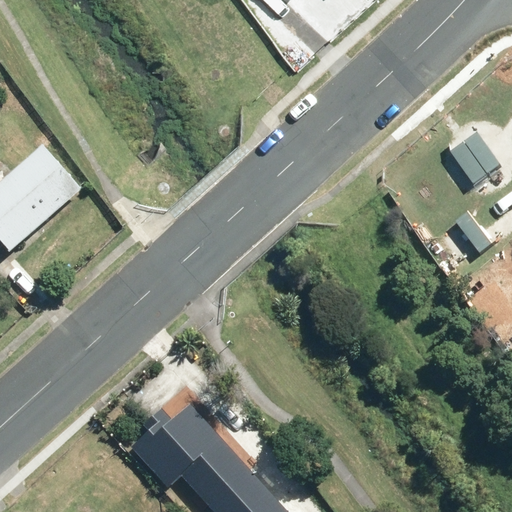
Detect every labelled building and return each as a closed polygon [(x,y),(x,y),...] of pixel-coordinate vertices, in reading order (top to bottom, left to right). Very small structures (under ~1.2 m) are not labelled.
[(511,114),(437,169),(478,226),(498,212),(490,202),(511,186),(511,114)] [(0,185),(0,252),(5,258),(76,195),(37,152),(0,185)] [(165,494),(177,482),(204,511),(279,511),(187,411),(166,430),(161,424),(128,455),(165,494)] [(92,431),(63,460),(75,472),(104,442),(92,431)] [(175,511),(144,476),(119,500),(97,478),(62,511),(175,511)]
